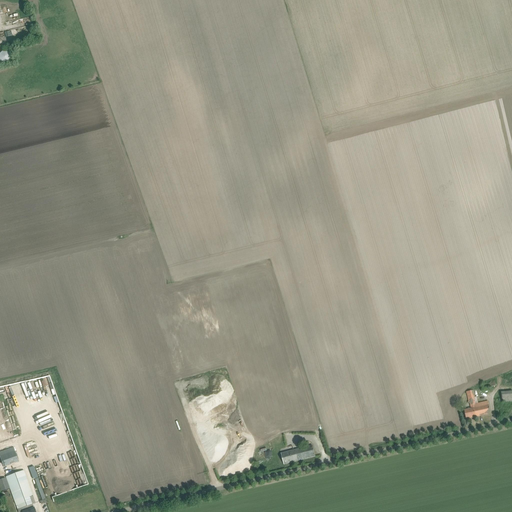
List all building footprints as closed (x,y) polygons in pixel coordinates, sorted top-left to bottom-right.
[(0,61),(0,62),(1,62),(1,63),(2,63),(3,64),(4,64),(5,64),(6,64),(7,64),(7,63),(8,63),(9,63),(9,62),(10,62),(10,61),(11,61),(11,60),(11,59),(11,58),(11,57),(11,56),(11,55),(11,54),(10,54),(10,53),(9,52),(8,52),(7,51),(6,51),(5,51),(4,51),(3,51),(2,52),(1,52),(1,53),(0,53),(0,61)] [(142,248),(149,247),(147,238),(140,239),(142,248)] [(268,268),(212,278),(221,324),(244,320),(247,318),(257,316),(259,320),(256,322),(258,337),(260,336),(258,321),(262,329),(263,329),(274,323),(273,323),(276,321),(272,313),(275,312),(276,311),(268,268)] [(236,341),(240,338),(242,342),(241,335),(246,334),(245,333),(247,331),(248,338),(250,337),(251,339),(254,337),(249,330),(251,329),(251,328),(248,324),(245,324),(244,320),(234,321),(234,329),(228,333),(228,337),(227,337),(228,346),(229,345),(229,341),(232,341),(234,340),(237,344),(236,341)] [(490,383),(482,385),(483,389),(496,386),(495,381),(490,382),(490,383)] [(473,390),(471,391),(466,392),(469,403),(470,403),(471,409),(464,410),(465,414),(466,419),(491,414),(490,409),(488,401),(478,403),(477,397),(475,397),(473,390)] [(511,391),(501,392),(502,397),(502,402),(511,401),(511,391)] [(281,454),(283,460),(284,464),(315,456),(314,452),(312,446),(281,454)] [(0,452),(0,468),(19,462),(14,447),(0,452)] [(245,466),(245,463),(243,463),(243,459),(245,459),(244,456),(230,456),(230,466),(245,466)] [(36,466),(31,467),(34,477),(36,477),(42,500),(41,501),(41,504),(46,502),(36,466)] [(18,511),(35,511),(34,508),(33,505),(36,503),(24,470),(6,477),(18,511)]
